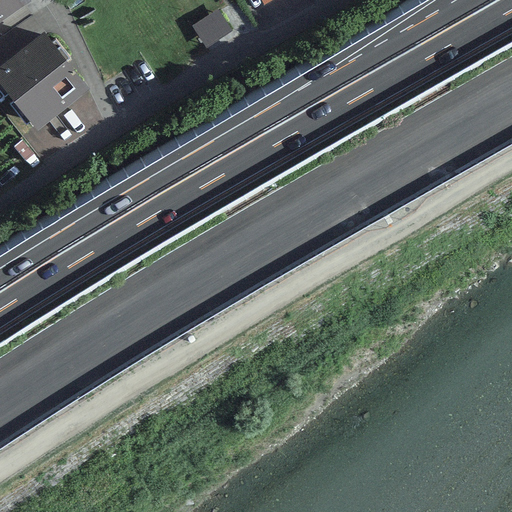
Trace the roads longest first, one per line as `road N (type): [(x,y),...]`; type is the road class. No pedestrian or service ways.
road 1 (track): [(511,135),(285,269),(0,464)]
road 2 (motorway): [(0,394),(511,90)]
road 3 (motorway): [(503,0),(0,296)]
road 4 (residential): [(0,209),(343,0)]
road 5 (unknown): [(118,133),(52,0)]
